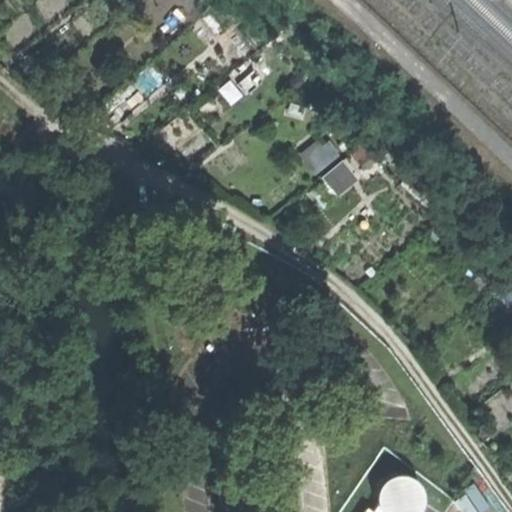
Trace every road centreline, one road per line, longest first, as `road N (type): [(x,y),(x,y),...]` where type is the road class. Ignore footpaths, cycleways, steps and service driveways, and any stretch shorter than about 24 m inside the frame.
road 1 (track): [(511,502),(388,338),(318,266),(96,146),(0,82)]
road 2 (unknown): [(304,511),(297,408),(286,384),(260,371),(225,380),(212,422),(216,511)]
road 3 (track): [(511,160),(343,0)]
